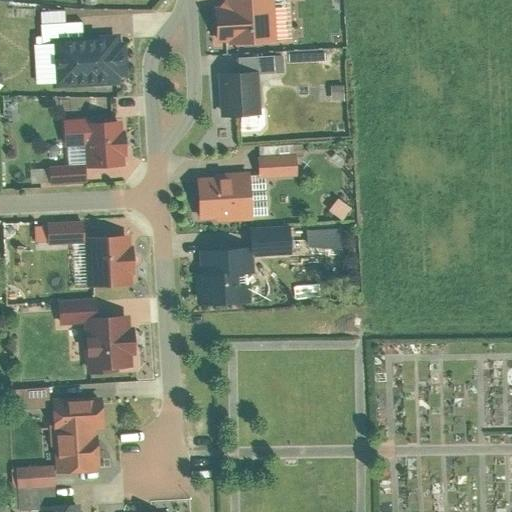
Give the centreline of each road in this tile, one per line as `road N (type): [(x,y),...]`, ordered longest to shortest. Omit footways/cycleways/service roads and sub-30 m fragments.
road 1 (residential): [(159,461),(179,449),(157,198)]
road 2 (residential): [(154,159),(188,119),(196,85),(186,9)]
road 3 (residential): [(186,9),(147,72),(154,159)]
road 4 (residential): [(0,205),(157,198)]
